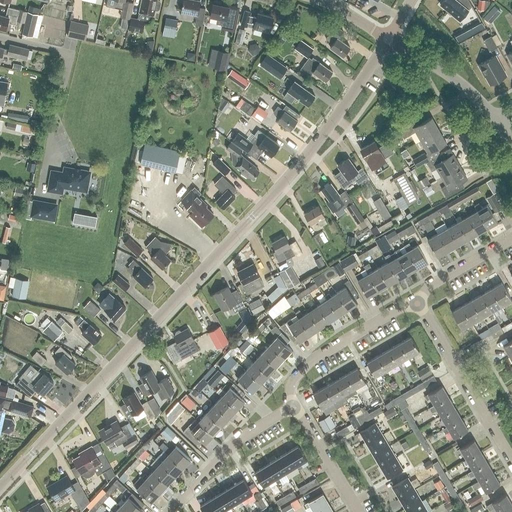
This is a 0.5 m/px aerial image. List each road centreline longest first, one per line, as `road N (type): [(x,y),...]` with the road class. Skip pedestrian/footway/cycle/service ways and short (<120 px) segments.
road 1 (unclassified): [(0,489),(312,154),(388,38)]
road 2 (unclassified): [(41,193),(68,56),(0,39)]
road 3 (unclassified): [(511,471),(416,299)]
road 4 (residential): [(293,408),(297,373),(314,357),(416,299)]
road 5 (residential): [(166,511),(236,441),(293,408)]
road 6 (unclassified): [(498,123),(452,79),(388,38)]
road 7 (unclassified): [(358,511),(293,408)]
